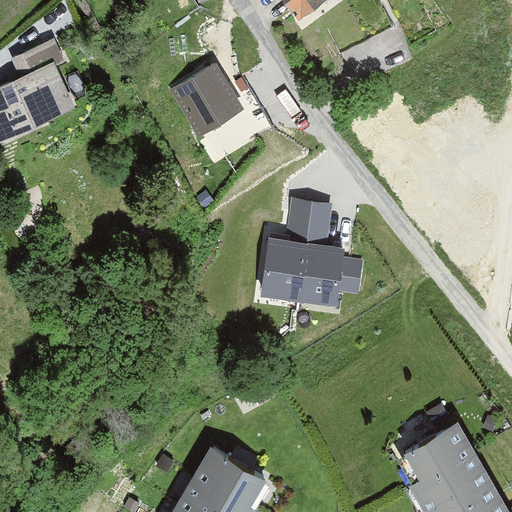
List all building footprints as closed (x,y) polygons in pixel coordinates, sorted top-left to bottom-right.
[(286,0),(298,17),(323,0),(286,0)] [(45,37),(5,55),(12,72),(53,55),(45,37)] [(0,81),(0,140),(63,110),(40,62),(0,81)] [(215,63),(171,89),(199,135),(242,109),(215,63)] [(308,249),(270,244),(263,294),(301,300),(308,249)] [(346,255),(308,249),(301,300),(339,305),(346,255)] [(392,453),(423,511),(501,511),(452,421),(392,453)] [(215,451),(180,511),(258,511),(274,484),(215,451)]
